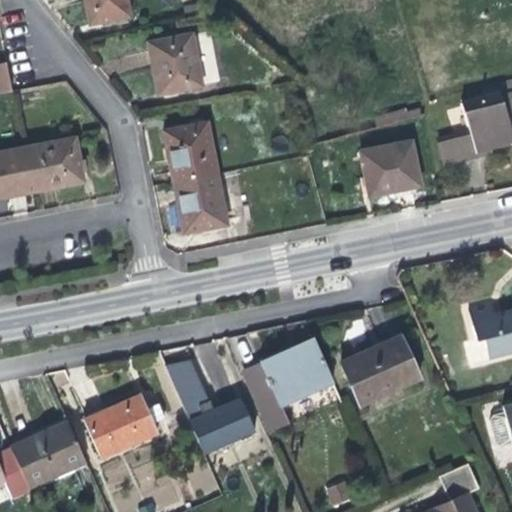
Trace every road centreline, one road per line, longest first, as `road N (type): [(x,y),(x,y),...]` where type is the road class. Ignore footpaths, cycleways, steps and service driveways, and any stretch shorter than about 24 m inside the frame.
road 1 (residential): [(0,367),(337,296),(356,253)]
road 2 (residential): [(140,220),(117,123),(17,0)]
road 3 (primary): [(154,296),(356,253)]
road 4 (primary): [(356,253),(511,220)]
road 5 (primary): [(0,323),(154,296)]
road 6 (residential): [(0,249),(140,220)]
